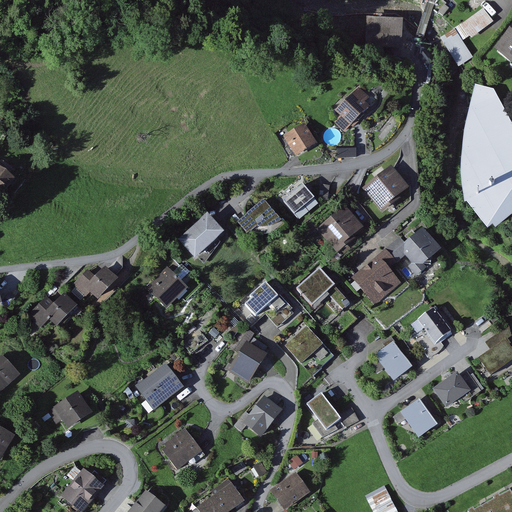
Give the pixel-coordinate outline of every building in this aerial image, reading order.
[(483,10),(461,25),(471,39),(493,24),(483,10)] [(367,50),(402,51),(403,20),(368,20),(367,50)] [(454,29),(439,39),(458,69),(473,60),(454,29)] [(511,33),(496,53),(511,65),(511,33)] [(511,125),(494,92),(475,86),(464,133),(461,173),(462,195),(467,208),(491,235),(511,218),(511,125)] [(375,103),(360,87),(335,111),(351,126),(375,103)] [(317,142),(306,125),(286,138),(297,155),(317,142)] [(357,149),(337,149),(337,159),(357,159),(357,149)] [(0,194),(12,178),(0,168),(0,194)] [(409,188),(390,168),(365,191),(383,212),(409,188)] [(316,199),(300,182),(280,200),(296,218),(316,199)] [(331,186),(321,185),(319,199),(328,201),(331,186)] [(286,224),(265,200),(238,223),(248,235),(258,227),(269,239),(286,224)] [(364,228),(346,208),(322,229),(341,249),(364,228)] [(224,233),(208,215),(178,242),(195,260),(224,233)] [(443,250),(424,230),(400,251),(419,271),(443,250)] [(401,282),(379,258),(356,279),(378,304),(401,282)] [(94,301),(115,279),(103,267),(93,278),(86,271),(71,286),(86,300),(89,297),(94,301)] [(190,291),(166,269),(146,289),(170,312),(190,291)] [(356,320),(347,311),(352,306),(320,272),(298,292),(313,308),(325,297),(340,312),(327,325),(338,337),(356,320)] [(280,327),(294,313),(266,284),(245,305),(257,318),(264,311),(280,327)] [(47,320),(54,327),(74,307),(62,295),(51,305),(44,299),(26,317),(37,329),(47,320)] [(431,309),(413,327),(432,348),(451,331),(431,309)] [(323,345),(307,328),(285,348),(302,366),(323,345)] [(511,349),(505,340),(479,359),(492,378),(511,363),(511,349)] [(268,357),(248,344),(229,373),(249,385),(268,357)] [(412,368),(394,344),(376,358),(394,382),(412,368)] [(0,388),(15,375),(0,359),(0,388)] [(184,390),(166,365),(135,387),(153,412),(184,390)] [(470,392),(458,376),(435,392),(447,408),(470,392)] [(327,432),(341,422),(320,394),(306,404),(327,432)] [(92,414),(77,395),(52,414),(66,433),(92,414)] [(283,412),(265,397),(243,423),(261,438),(283,412)] [(437,427),(420,402),(403,414),(420,438),(437,427)] [(0,457),(13,437),(0,429),(0,457)] [(201,456),(183,433),(161,449),(178,473),(201,456)] [(83,511),(104,490),(84,473),(62,498),(78,511),(83,511)] [(309,495),(295,475),(271,492),(285,511),(309,495)] [(232,511),(244,503),(231,486),(199,510),(200,511),(232,511)] [(162,511),(165,509),(145,493),(129,511),(162,511)] [(511,511),(511,495),(511,493),(475,511),(511,511)] [(376,511),(399,511),(396,503),(376,511)]
